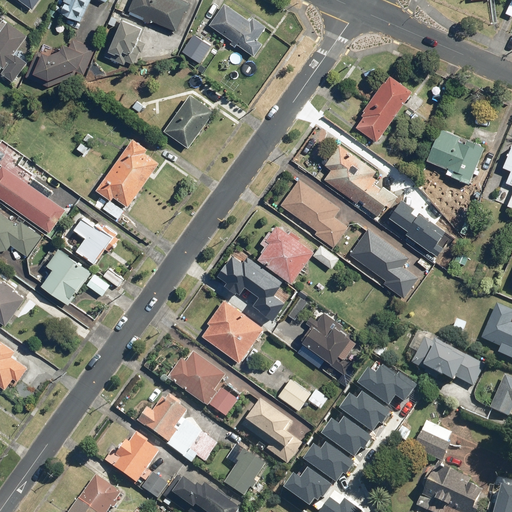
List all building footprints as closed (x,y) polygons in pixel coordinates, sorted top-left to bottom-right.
[(41,0),(20,0),(34,10),(41,0)] [(65,0),(61,12),(83,22),(92,0),(103,0),(107,2),(108,0),(65,0)] [(135,0),(130,11),(178,31),(186,10),(188,11),(192,3),(183,0),(135,0)] [(251,21),(226,4),(211,25),(255,56),(264,44),(259,40),(268,27),(254,16),(251,21)] [(119,19),(113,17),(110,24),(115,26),(119,19)] [(145,27),(124,18),(108,57),(126,64),(128,62),(136,65),(141,52),(143,52),(147,43),(139,40),(145,27)] [(17,53),(29,35),(10,21),(3,31),(0,28),(0,64),(6,68),(3,73),(15,82),(29,62),(17,53)] [(213,46),(195,34),(184,51),(201,63),(213,46)] [(52,55),(39,49),(27,77),(50,86),(86,72),(96,48),(73,39),(70,46),(66,44),(64,49),(52,55)] [(386,83),(385,82),(364,111),(366,112),(363,116),(364,117),(357,127),(377,141),(413,91),(392,76),(386,83)] [(217,111),(193,94),(166,131),(190,148),(217,111)] [(144,104),(134,97),(126,108),(137,115),(144,104)] [(486,147),(441,129),(428,161),(449,169),(447,174),(470,184),(486,147)] [(96,139),(89,134),(85,139),(92,144),(96,139)] [(149,148),(135,138),(98,190),(112,200),(115,196),(129,206),(161,162),(147,152),(149,148)] [(90,148),(83,143),(79,149),(85,154),(90,148)] [(373,176),(377,170),(341,144),(326,164),(333,169),(326,179),(359,203),(360,201),(379,215),(388,204),(392,207),(399,197),(385,186),(383,189),(375,183),(378,179),(373,176)] [(493,166),(482,161),(474,181),(485,186),(493,166)] [(68,209),(4,165),(0,170),(0,196),(51,233),(68,209)] [(341,208),(300,179),(282,205),(318,231),(316,234),(335,247),(349,227),(335,217),(341,208)] [(482,194),(471,189),(462,208),(473,212),(482,194)] [(404,199),(389,218),(434,251),(448,231),(404,199)] [(126,210),(111,200),(104,208),(119,219),(126,210)] [(22,221),(19,225),(0,211),(0,250),(9,249),(13,244),(29,255),(43,235),(22,221)] [(104,228),(98,223),(96,226),(84,218),(76,229),(88,237),(78,250),(96,263),(107,248),(111,251),(120,238),(117,236),(118,233),(106,225),(104,228)] [(271,243),(259,259),(293,283),(316,251),(279,224),(267,240),(271,243)] [(410,258),(369,229),(350,255),(387,280),(385,283),(404,297),(418,277),(404,267),(410,258)] [(341,258),(322,244),(315,255),(333,269),(341,258)] [(93,271),(60,248),(48,265),(54,269),(43,285),(70,304),(76,296),(75,295),(77,291),(78,292),(93,271)] [(275,291),(282,281),(239,250),(227,267),(232,271),(225,280),(242,293),(249,283),(261,292),(253,303),(275,319),(288,301),(275,291)] [(127,279),(110,267),(104,276),(122,288),(127,279)] [(112,285),(96,273),(88,283),(104,295),(112,285)] [(26,297),(0,279),(0,320),(6,325),(26,297)] [(309,300),(302,295),(288,314),(295,320),(309,300)] [(266,327),(226,299),(209,323),(211,324),(203,335),(241,362),(266,327)] [(499,353),(511,358),(511,323),(511,322),(511,309),(498,304),(482,339),(501,348),(499,353)] [(307,323),(312,326),(302,339),(335,364),(334,365),(346,374),(354,362),(346,356),(357,342),(341,330),(344,326),(325,312),(319,320),(312,316),(307,323)] [(468,323),(458,319),(453,330),(463,335),(468,323)] [(486,365),(429,334),(413,363),(438,377),(440,374),(455,382),(458,378),(474,387),(486,365)] [(17,350),(1,339),(0,341),(0,383),(6,389),(14,378),(19,381),(29,367),(13,356),(17,350)] [(188,363),(183,359),(169,378),(209,407),(218,393),(216,391),(227,375),(195,352),(188,363)] [(384,362),(377,372),(370,367),(358,383),(390,406),(397,396),(405,402),(417,386),(384,362)] [(511,377),(506,375),(491,407),(510,416),(511,412),(511,377)] [(312,392),(291,378),(280,395),(301,409),(312,392)] [(330,396),(317,388),(310,399),(323,408),(330,396)] [(239,401),(223,389),(212,405),(227,417),(239,401)] [(374,433),(381,423),(383,425),(392,412),(364,391),(358,399),(351,394),(340,409),(374,433)] [(164,397),(154,411),(149,408),(140,421),(171,443),(179,430),(177,428),(189,411),(181,406),(183,403),(171,394),(167,400),(164,397)] [(294,422),(262,399),(243,425),(271,445),(268,449),(290,464),(304,443),(288,432),(294,422)] [(346,417),(340,424),(333,419),(322,434),(355,457),(362,447),(365,450),(374,437),(346,417)] [(453,433),(428,421),(414,448),(443,462),(452,444),(448,442),(453,433)] [(410,430),(403,426),(398,435),(405,439),(410,430)] [(189,436),(182,431),(176,439),(183,444),(189,436)] [(219,444),(203,431),(189,449),(206,462),(219,444)] [(137,432),(130,443),(128,441),(120,453),(114,449),(106,460),(139,483),(142,478),(148,469),(161,452),(148,443),(150,440),(137,432)] [(337,482),(344,473),(347,475),(355,464),(327,443),(322,449),(315,444),(304,458),(337,482)] [(237,460),(240,462),(226,483),(246,496),(252,488),(254,489),(259,482),(257,480),(268,464),(245,448),(237,460)] [(471,479),(439,463),(415,511),(479,511),(484,504),(478,501),(483,490),(469,483),(471,479)] [(320,501),(323,497),(324,498),(333,485),(309,467),(302,478),(295,473),(285,487),(311,506),(317,499),(320,501)] [(108,511),(123,493),(97,475),(71,511),(108,511)] [(239,511),(241,509),(207,485),(204,488),(199,485),(198,487),(185,478),(185,479),(179,475),(164,496),(182,509),(187,503),(196,509),(198,506),(206,511),(239,511)] [(511,511),(511,486),(503,484),(494,511),(511,511)] [(320,511),(361,511),(362,511),(346,499),(342,505),(332,497),(320,511)]
